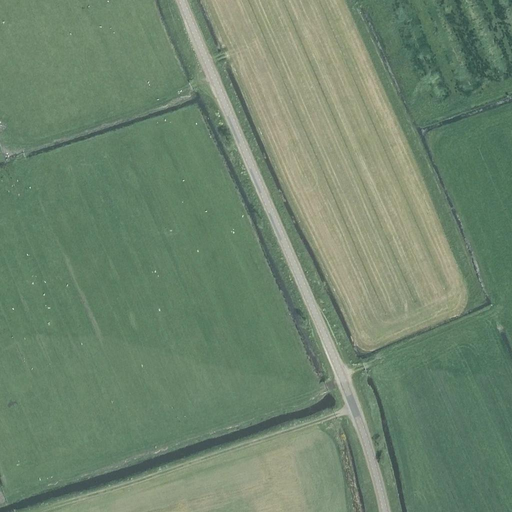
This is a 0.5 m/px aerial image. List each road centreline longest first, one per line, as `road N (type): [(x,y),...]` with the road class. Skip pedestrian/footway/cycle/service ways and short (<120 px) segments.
road 1 (tertiary): [(384,511),(345,387),(180,0)]
road 2 (track): [(353,408),(32,511)]
